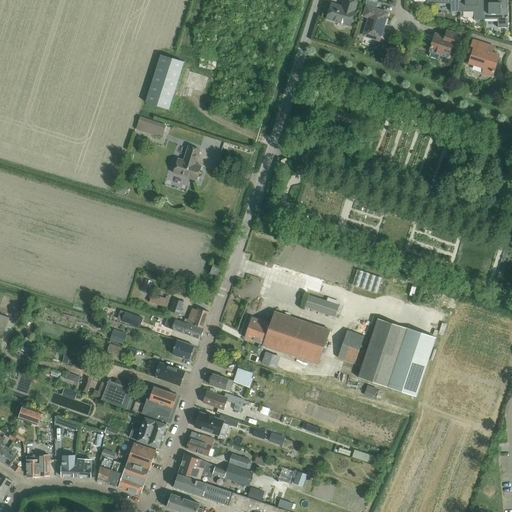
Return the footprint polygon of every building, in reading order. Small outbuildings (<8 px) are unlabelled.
[(350,26),(357,3),(346,0),(344,0),(342,7),(332,4),(327,19),(350,26)] [(436,0),(437,4),(450,4),(450,12),(460,12),(460,0),(436,0)] [(460,0),(460,12),(474,12),(474,20),(484,20),(483,0),(460,0)] [(483,0),(484,20),(498,20),(498,28),(508,28),(507,0),(497,0),(498,3),(491,3),(491,0),(483,0)] [(380,38),(388,13),(367,6),(363,16),(369,18),(363,36),(371,38),(372,36),(380,38)] [(431,51),(429,56),(438,59),(440,54),(448,56),(452,45),(457,47),(461,36),(447,32),(445,38),(435,35),(430,51),(431,51)] [(487,44),(473,40),(471,47),(474,48),(469,64),(484,68),(483,73),(492,76),(499,55),(485,51),(487,44)] [(169,110),(184,62),(161,55),(146,103),(169,110)] [(140,117),(136,130),(162,138),(166,125),(140,117)] [(200,150),(188,146),(184,161),(178,159),(173,173),(196,180),(197,177),(198,177),(200,177),(202,175),(202,173),(202,172),(201,170),(200,170),(201,166),(195,164),(200,150)] [(220,267),(213,264),(211,273),(218,275),(220,267)] [(379,290),(382,275),(357,271),(355,286),(379,290)] [(147,301),(149,301),(163,305),(164,303),(167,304),(169,297),(166,295),(165,298),(151,294),(149,294),(147,301)] [(309,295),(305,307),(320,312),(335,317),(339,305),(340,301),(327,297),(326,300),(326,301),(324,300),(309,295)] [(167,316),(177,320),(183,302),(174,299),(167,316)] [(192,308),(190,315),(188,319),(185,318),(183,321),(203,328),(209,312),(198,308),(197,310),(192,308)] [(125,311),(122,321),(139,327),(143,317),(125,311)] [(263,346),(318,364),(330,330),(275,311),(271,324),(252,317),(245,338),(264,344),(263,346)] [(9,317),(0,313),(0,337),(2,338),(9,317)] [(377,318),(357,377),(387,387),(407,328),(377,318)] [(176,320),(175,324),(173,330),(200,339),(204,329),(187,323),(176,320)] [(436,338),(407,328),(387,387),(416,396),(436,338)] [(127,334),(113,329),(110,339),(123,344),(127,334)] [(354,364),(364,336),(347,330),(337,358),(354,364)] [(28,352),(34,338),(28,336),(22,349),(28,352)] [(177,340),(172,354),(192,361),(196,347),(177,340)] [(109,343),(106,353),(119,357),(122,347),(109,343)] [(160,361),(155,375),(182,386),(186,371),(160,361)] [(238,368),(233,380),(252,388),(256,380),(251,378),(252,373),(238,368)] [(68,372),(66,379),(72,381),(74,374),(68,372)] [(225,389),(230,390),(233,380),(213,373),(210,384),(225,389)] [(134,390),(109,380),(102,400),(127,409),(131,399),(134,390)] [(84,383),(81,390),(88,393),(90,386),(84,383)] [(377,388),(367,385),(364,395),(374,399),(377,388)] [(63,394),(75,399),(78,391),(66,386),(63,394)] [(149,394),(145,404),(132,399),(131,399),(127,409),(142,415),(143,413),(168,422),(177,395),(154,387),(151,394),(149,394)] [(234,403),(237,397),(228,394),(226,398),(207,391),(204,402),(224,409),(226,401),(234,403)] [(237,397),(235,403),(231,415),(218,411),(217,413),(237,420),(245,400),(237,397)] [(260,413),(268,415),(270,409),(263,406),(260,413)] [(37,424),(40,415),(22,409),(19,418),(37,424)] [(200,413),(195,427),(219,436),(223,423),(237,427),(238,422),(221,415),(219,420),(200,413)] [(133,429),(130,437),(137,440),(137,441),(158,448),(167,425),(145,417),(140,431),(133,429)] [(76,431),(79,425),(64,419),(61,426),(76,431)] [(107,427),(105,432),(117,437),(119,431),(107,427)] [(255,427),(252,435),(264,439),(267,431),(255,427)] [(187,449),(197,452),(208,456),(213,441),(213,439),(192,432),(187,449)] [(271,433),(269,441),(282,446),(285,437),(271,433)] [(0,442),(0,461),(8,448),(0,442)] [(127,462),(149,470),(156,450),(134,442),(127,462)] [(228,443),(227,446),(226,447),(239,451),(240,447),(237,446),(228,443)] [(340,447),(338,452),(349,456),(351,451),(340,447)] [(8,448),(0,461),(10,467),(18,455),(8,448)] [(107,483),(115,461),(104,457),(105,455),(114,459),(116,453),(104,449),(101,457),(100,460),(103,461),(101,466),(97,480),(107,483)] [(26,457),(27,460),(27,477),(40,476),(40,475),(50,475),(49,454),(33,455),(33,457),(26,457)] [(184,458),(179,473),(200,480),(201,475),(211,479),(213,474),(215,475),(247,485),(252,472),(228,464),(226,470),(216,466),(201,460),(185,454),(184,458)] [(251,463),(248,463),(249,459),(232,454),(229,463),(241,467),(249,470),(251,463)] [(62,466),(61,466),(62,476),(76,477),(77,459),(76,459),(76,455),(62,455),(62,466)] [(256,456),(254,463),(264,466),(267,459),(256,456)] [(77,459),(76,477),(90,477),(92,460),(78,459),(77,459)] [(115,461),(107,483),(116,487),(121,473),(117,472),(120,463),(115,461)] [(149,470),(127,462),(118,487),(140,495),(149,470)] [(296,478),(294,483),(303,486),(307,475),(298,472),(296,477),(296,478)] [(0,473),(0,486),(7,491),(13,482),(0,473)] [(179,474),(174,487),(246,511),(250,511),(254,500),(179,474)] [(251,488),(248,497),(261,501),(264,492),(251,488)] [(200,504),(172,494),(167,507),(181,511),(202,511),(203,509),(199,507),(200,504)] [(254,500),(250,511),(252,511),(253,511),(255,511),(285,511),(286,511),(254,500)]
